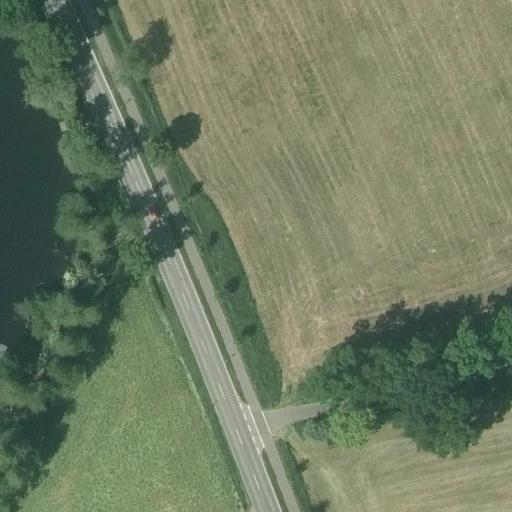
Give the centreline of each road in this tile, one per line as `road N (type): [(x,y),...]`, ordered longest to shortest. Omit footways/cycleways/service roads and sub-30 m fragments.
road 1 (tertiary): [(54,0),(173,268),(267,511)]
road 2 (track): [(511,374),(236,430)]
